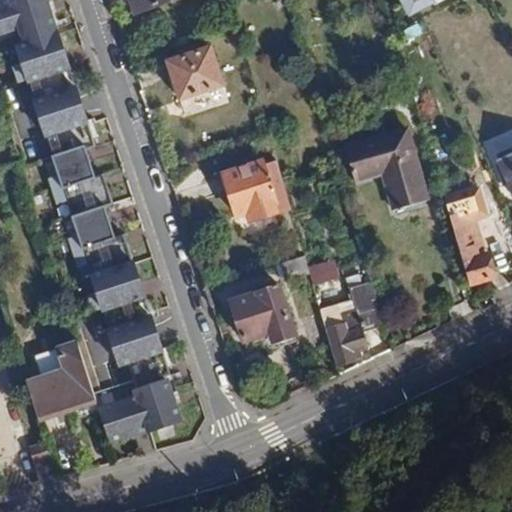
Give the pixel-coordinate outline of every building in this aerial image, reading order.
[(11,0),(12,2),(0,5),(0,36),(25,29),(29,43),(20,46),(29,74),(49,136),(92,274),(105,315),(106,315),(111,330),(110,330),(122,370),(131,367),(138,390),(136,391),(137,396),(104,407),(113,445),(152,430),(155,438),(185,428),(168,383),(175,380),(129,240),(119,243),(109,211),(118,209),(110,180),(100,182),(93,155),(102,153),(65,35),(53,37),(51,32),(55,31),(44,0),(11,0)] [(131,0),(136,14),(178,0),(131,0)] [(435,0),(400,0),(413,23),(436,11),(432,2),(435,0)] [(210,48),(166,62),(177,99),(221,85),(210,48)] [(425,201),(404,128),(343,147),(354,182),(381,174),(393,211),(425,201)] [(13,140),(0,144),(0,167),(19,162),(13,140)] [(511,153),(497,159),(511,196),(511,153)] [(259,173),(219,187),(232,227),(241,224),(244,233),(289,217),(273,172),(260,177),(259,173)] [(50,178),(56,204),(66,202),(60,176),(50,178)] [(478,192),(445,201),(468,283),(487,278),(471,220),(485,216),(478,192)] [(311,262),(288,271),(294,288),(318,280),(311,262)] [(346,307),(352,329),(333,334),(344,374),(364,369),(362,359),(376,355),(371,334),(389,329),(374,277),(355,282),(361,302),(346,307)] [(288,291),(238,309),(250,349),(278,340),(281,351),(306,343),(288,291)] [(100,410),(79,340),(60,345),(68,369),(29,381),(41,417),(69,407),(72,418),(100,410)]
